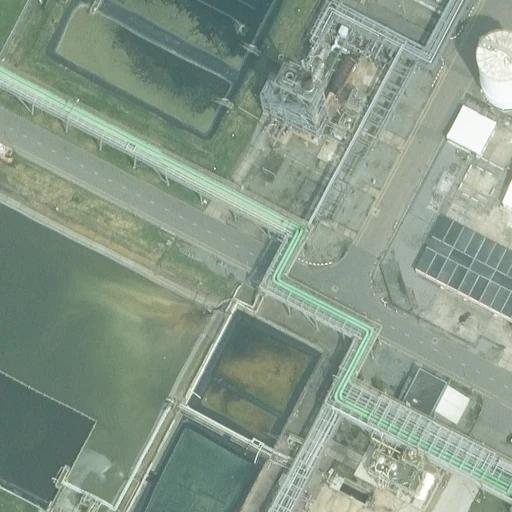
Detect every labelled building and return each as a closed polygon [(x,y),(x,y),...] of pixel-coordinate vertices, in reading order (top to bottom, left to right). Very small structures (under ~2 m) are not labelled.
[(506,115),(511,111),(511,54),(479,76),(506,115)] [(359,80),(372,64),(361,56),(348,72),(359,80)] [(395,88),(424,106),(441,78),(412,61),(395,88)] [(276,118),(352,143),(359,122),(310,106),(316,88),(289,79),(276,118)] [(238,176),(249,182),(265,154),(255,148),(238,176)] [(511,205),(442,182),(432,210),(443,214),(420,281),(437,287),(425,322),(511,350),(511,205)] [(421,378),(402,416),(428,430),(448,392),(421,378)] [(468,423),(482,398),(461,387),(447,412),(468,423)]
